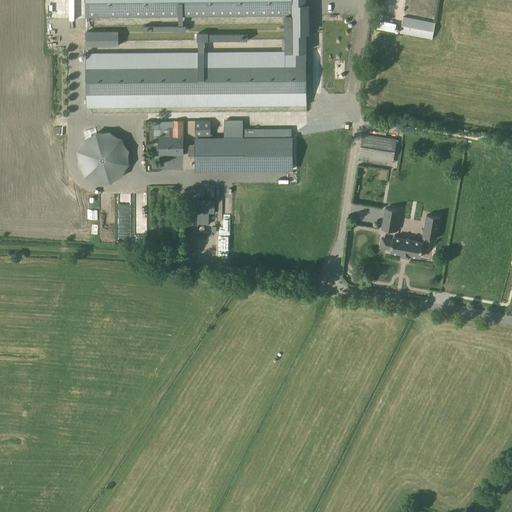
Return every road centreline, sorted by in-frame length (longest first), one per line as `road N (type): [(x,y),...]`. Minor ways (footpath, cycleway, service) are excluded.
road 1 (track): [(370,0),(333,288)]
road 2 (track): [(0,248),(194,261)]
road 3 (unclassified): [(511,322),(333,288)]
